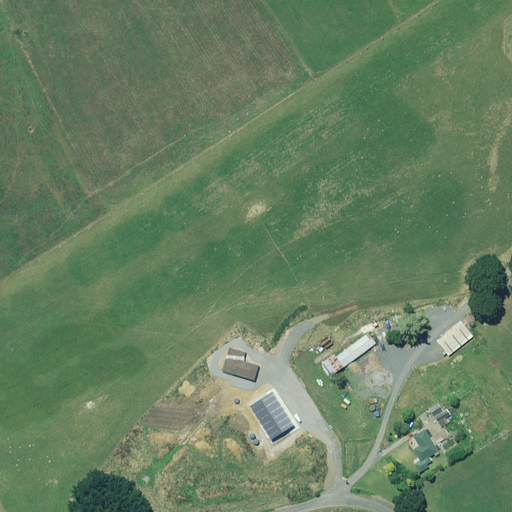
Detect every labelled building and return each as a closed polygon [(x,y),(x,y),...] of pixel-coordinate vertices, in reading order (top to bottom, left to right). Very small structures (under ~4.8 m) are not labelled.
[(474,336),(463,322),(438,341),(450,355),(474,336)] [(377,343),(369,333),(338,356),(336,354),(325,362),(334,375),(377,343)] [(377,398),(370,399),(370,410),(378,410),(377,398)] [(444,410),(439,403),(430,409),(440,423),(452,416),(447,408),(444,410)] [(439,451),(426,429),(415,436),(420,446),(414,449),(421,460),(415,464),(420,472),(429,467),(427,464),(433,461),(430,456),(439,451)]
